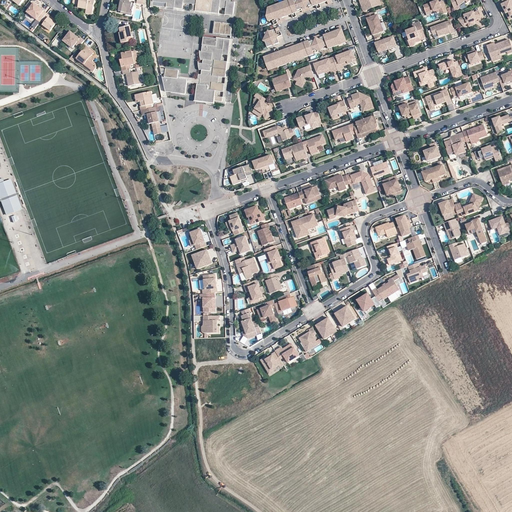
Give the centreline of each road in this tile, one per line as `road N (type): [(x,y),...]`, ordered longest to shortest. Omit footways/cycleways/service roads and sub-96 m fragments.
road 1 (residential): [(100,34),(116,98),(150,155),(210,168),(219,207)]
road 2 (residential): [(209,215),(225,266),(234,349),(255,350),(313,314)]
road 3 (residential): [(313,314),(375,272),(367,223),(418,200)]
road 4 (residential): [(373,75),(487,34),(496,19),(486,0)]
road 5 (residential): [(269,188),(397,141)]
road 6 (residential): [(269,188),(313,314)]
road 7 (track): [(198,407),(209,473),(259,511)]
road 8 (residential): [(397,141),(511,100)]
